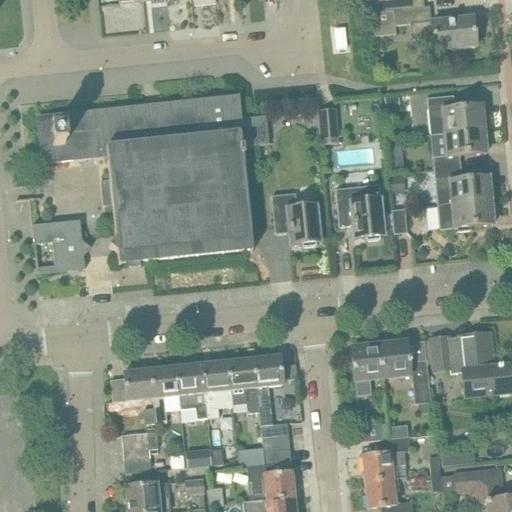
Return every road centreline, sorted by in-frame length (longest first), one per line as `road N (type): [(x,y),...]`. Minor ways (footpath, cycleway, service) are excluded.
road 1 (residential): [(47,65),(268,42),(293,31),(304,0)]
road 2 (residential): [(78,338),(311,313)]
road 3 (residential): [(311,313),(511,292)]
road 4 (residential): [(311,313),(332,511)]
road 5 (residential): [(81,511),(78,338)]
